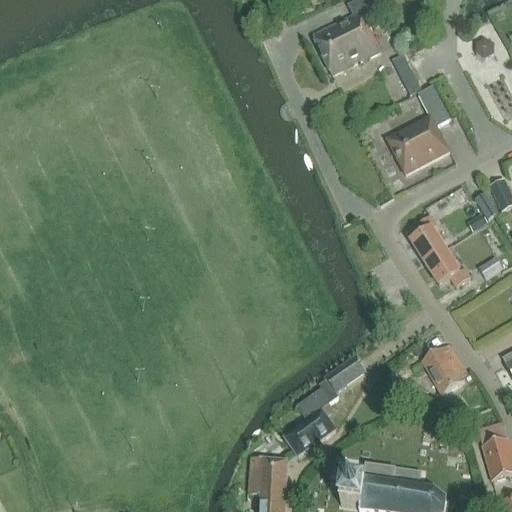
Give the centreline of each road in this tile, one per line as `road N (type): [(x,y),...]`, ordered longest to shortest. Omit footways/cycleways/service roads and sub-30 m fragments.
road 1 (residential): [(511,431),(378,220)]
road 2 (residential): [(378,220),(343,197),(276,51)]
road 3 (residential): [(496,156),(450,66),(451,0)]
road 4 (residential): [(378,220),(496,156)]
